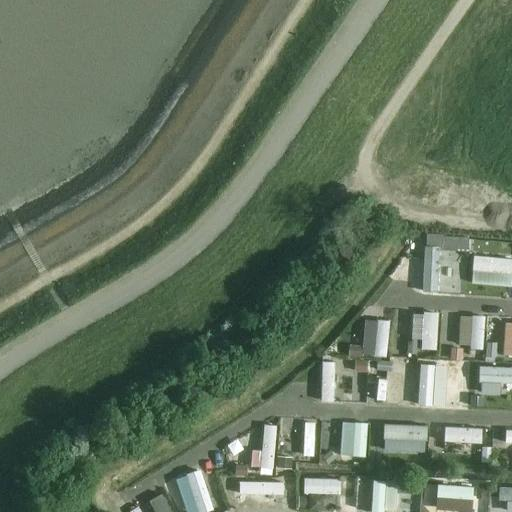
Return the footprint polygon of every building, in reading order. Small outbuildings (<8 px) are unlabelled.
[(442,237),(440,283),(459,284),(462,239),(442,237)] [(509,263),(511,263),(511,247),(492,246),(491,271),(509,272),(509,263)] [(123,277),(103,284),(106,293),(126,285),(123,277)] [(410,319),(424,324),(428,313),(414,308),(410,319)] [(406,338),(409,310),(398,309),(395,336),(406,338)] [(352,395),(354,352),(340,351),(338,394),(352,395)] [(390,366),(391,354),(375,352),(373,364),(390,366)] [(463,391),(453,390),(455,355),(438,354),(436,397),(470,399),(471,382),(463,382),(463,391)] [(405,393),(406,370),(395,370),(394,393),(405,393)] [(384,448),(386,414),(360,413),(358,447),(384,448)] [(280,446),(293,447),(294,414),(282,414),(280,446)] [(331,431),(312,430),(311,455),(330,455),(331,431)] [(207,511),(232,501),(223,480),(232,475),(224,458),(190,473),(207,511)] [(321,469),(320,485),(358,487),(359,471),(321,469)] [(391,471),(389,507),(402,508),(404,472),(391,471)] [(273,500),(285,500),(285,486),(300,486),(300,473),(261,473),(261,489),(273,488),(273,500)] [(492,490),(492,476),(455,476),(455,490),(492,490)] [(193,511),(180,490),(168,497),(177,511),(193,511)] [(476,500),(476,491),(455,490),(454,499),(476,500)]
